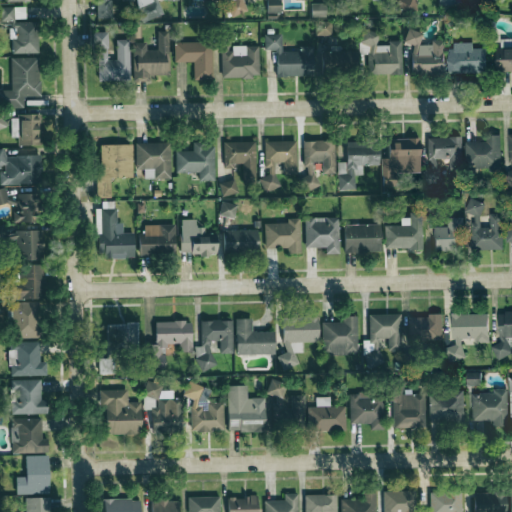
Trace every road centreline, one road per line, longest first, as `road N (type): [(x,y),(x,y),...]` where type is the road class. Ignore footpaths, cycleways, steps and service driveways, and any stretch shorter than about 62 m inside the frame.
road 1 (residential): [(72,0),(83,511)]
road 2 (residential): [(76,113),(511,101)]
road 3 (residential): [(79,289),(511,279)]
road 4 (residential): [(82,469),(511,458)]
